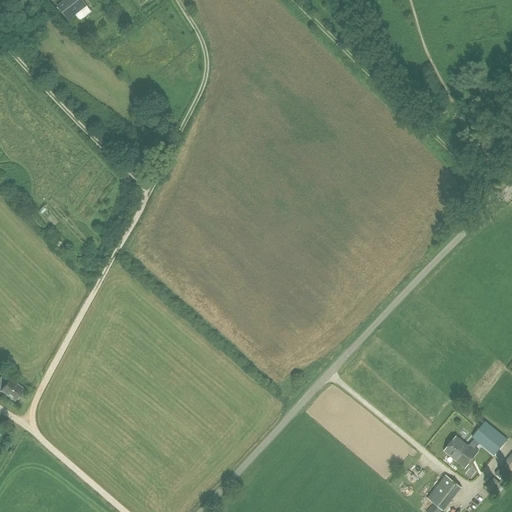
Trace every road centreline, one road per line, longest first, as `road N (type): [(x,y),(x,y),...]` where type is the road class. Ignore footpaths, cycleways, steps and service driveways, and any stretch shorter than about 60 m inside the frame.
road 1 (track): [(180,0),(206,54),(204,82),(31,407),(32,429),(128,511)]
road 2 (unclassified): [(200,511),(511,188)]
road 3 (track): [(501,198),(292,0)]
road 4 (track): [(146,196),(0,39)]
